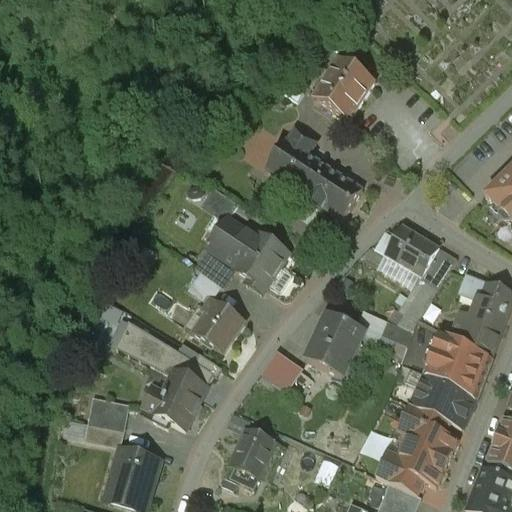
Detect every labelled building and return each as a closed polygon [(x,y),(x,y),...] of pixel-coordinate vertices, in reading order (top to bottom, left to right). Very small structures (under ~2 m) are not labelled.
[(351,52),(332,40),(326,49),(345,61),(351,52)] [(376,88),(339,64),(324,87),(320,85),(314,93),(319,96),(313,104),(350,128),(376,88)] [(304,98),(277,81),(271,90),(298,108),(304,98)] [(309,144),(296,135),(288,147),(302,156),(309,144)] [(288,147),(286,146),(266,177),(309,205),(306,209),(320,218),(323,214),(343,227),(363,196),(302,156),(288,147)] [(511,177),(486,204),(511,230),(511,177)] [(239,210),(214,194),(206,205),(231,222),(239,210)] [(256,244),(228,225),(208,255),(236,274),(256,244)] [(457,264),(403,232),(385,261),(427,286),(439,293),(457,264)] [(236,274),(235,276),(265,296),(280,274),(279,273),(288,259),(289,260),(290,259),(259,239),(256,244),(236,274)] [(233,281),(204,263),(196,275),(224,295),(233,281)] [(486,288),(466,280),(459,300),(479,308),(471,326),(460,322),(451,343),(479,357),(491,362),(511,308),(511,297),(486,287),(486,288)] [(439,293),(427,286),(397,331),(413,338),(423,317),(439,293)] [(245,327),(211,305),(203,317),(208,320),(194,340),(223,360),(245,327)] [(199,314),(186,335),(194,340),(208,320),(203,317),(199,314)] [(365,337),(328,320),(307,366),(344,383),(365,337)] [(397,331),(387,327),(381,341),(408,353),(413,338),(397,331)] [(171,382),(163,398),(154,394),(143,415),(158,422),(156,428),(168,434),(171,429),(186,436),(207,394),(213,382),(218,385),(223,375),(201,361),(195,370),(143,338),(143,337),(129,329),(117,355),(171,382)] [(451,343),(441,338),(440,339),(441,340),(427,379),(425,378),(425,380),(427,381),(475,405),(491,362),(479,357),(451,343)] [(277,354),(261,377),(287,395),(303,372),(277,354)] [(475,405),(427,381),(413,412),(451,429),(462,434),(475,405)] [(130,411),(93,403),(88,430),(125,437),(130,411)] [(413,412),(409,411),(398,436),(406,440),(408,444),(398,467),(386,461),(376,483),(390,490),(418,502),(424,488),(437,494),(443,481),(444,481),(453,459),(458,446),(446,440),(451,429),(413,412)] [(511,426),(504,423),(487,467),(488,467),(489,467),(511,475),(511,426)] [(125,437),(88,430),(86,443),(121,450),(125,437)] [(276,449),(247,436),(231,472),(260,485),(276,449)] [(148,511),(162,466),(120,454),(105,505),(127,511),(148,511)] [(511,511),(511,510),(508,509),(511,499),(511,484),(484,473),(469,511),(511,511)] [(418,502),(390,490),(380,511),(418,511),(422,504),(418,502)]
